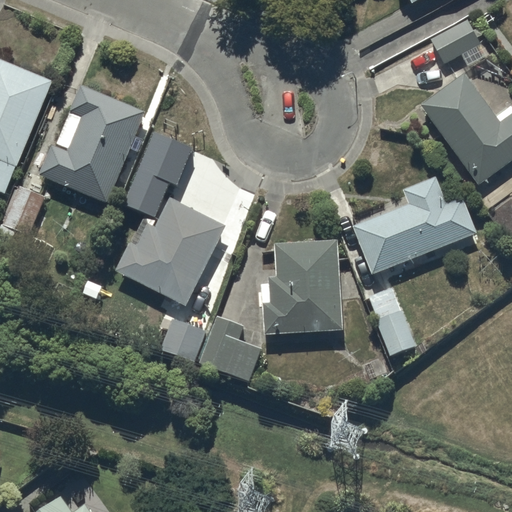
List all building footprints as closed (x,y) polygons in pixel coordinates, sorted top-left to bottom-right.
[(468,18),(432,37),(446,64),(461,56),(467,66),(487,56),(468,18)] [(55,81),(0,56),(0,189),(6,192),(55,81)] [(465,71),(420,103),(479,184),(511,159),(511,106),(511,105),(497,115),(465,71)] [(55,142),(40,173),(110,202),(132,147),(138,150),(143,140),(136,137),(148,109),(83,82),(57,144),(55,142)] [(353,225),(373,273),(477,232),(463,196),(447,202),(436,175),(404,188),(410,203),(353,225)] [(4,224),(17,230),(32,235),(47,195),(19,185),(4,224)] [(170,297),(186,304),(226,224),(171,196),(156,226),(148,222),(137,245),(131,242),(116,270),(162,293),(158,302),(165,306),(170,297)] [(261,283),(265,333),(336,330),(337,338),(343,337),(339,238),(275,241),(276,275),(269,276),(270,283),(261,283)] [(391,287),(369,296),(378,318),(376,319),(390,354),(417,343),(402,308),(400,309),(391,287)] [(217,315),(200,361),(250,379),(261,346),(239,338),(244,324),(217,315)] [(174,317),(162,347),(196,361),(208,331),(174,317)] [(62,496),(38,511),(92,511),(86,503),(73,511),(62,496)]
